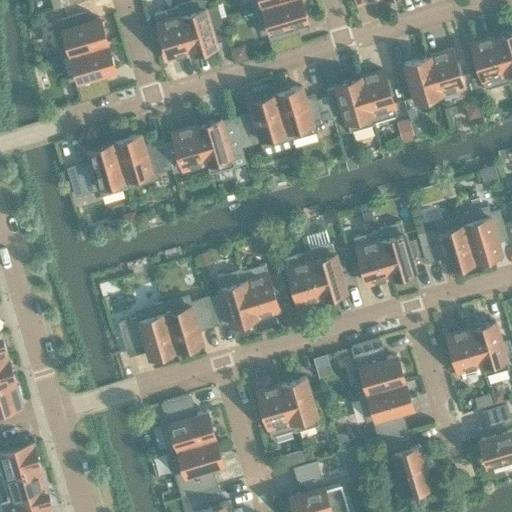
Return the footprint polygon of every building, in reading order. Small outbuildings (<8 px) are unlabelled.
[(206,8),(203,0),(185,0),(178,2),(192,50),(216,43),(215,40),(227,36),(221,16),(217,4),(206,8)] [(277,0),(259,5),(252,7),(260,33),(266,31),(272,51),(279,49),(302,42),(296,23),(307,20),(301,0),(277,0)] [(155,11),(168,57),(192,50),(178,2),(177,2),(178,4),(155,11)] [(222,3),(217,4),(221,16),(226,15),(222,3)] [(61,28),(54,30),(62,55),(108,42),(100,16),(88,19),(86,10),(58,18),(61,28)] [(224,16),(226,24),(236,21),(234,13),(224,16)] [(511,30),(495,35),(510,83),(511,82),(511,30)] [(509,83),(510,83),(495,35),(472,42),(476,57),(466,60),(471,75),(480,72),(485,88),(508,81),(509,83)] [(110,91),(104,72),(115,68),(108,42),(62,55),(62,56),(71,54),(78,77),(76,78),(82,99),(110,91)] [(463,84),(452,48),(428,55),(439,91),(463,84)] [(428,55),(405,62),(415,99),(439,91),(428,55)] [(374,121),(397,114),(383,68),(359,76),(374,123),(374,121)] [(337,87),(325,90),(332,114),(344,110),(350,131),(374,123),(359,76),(336,83),(337,87)] [(305,96),(302,84),(276,92),(289,137),(315,130),(313,123),(322,121),(314,93),(305,96)] [(261,139),(263,145),(289,137),(276,92),(249,100),(253,111),(233,117),(235,125),(241,142),(241,145),(261,139)] [(469,117),(481,114),(478,101),(469,104),(466,109),(469,117)] [(196,124),(207,160),(210,172),(234,165),(229,146),(241,142),(233,117),(221,121),(220,117),(196,124)] [(414,133),(427,129),(425,122),(418,119),(411,121),(414,133)] [(413,133),(410,122),(402,124),(400,129),(402,137),(413,133)] [(184,167),(207,160),(196,124),(172,131),(184,167)] [(144,144),(141,132),(114,140),(128,185),(154,178),(152,171),(172,165),(166,146),(164,138),(144,144)] [(100,187),(102,193),(128,185),(114,140),(88,148),(92,159),(68,166),(76,194),(100,187)] [(182,175),(173,144),(166,146),(172,165),(175,176),(182,175)] [(499,209),(489,212),(487,205),(461,213),(475,259),(501,251),(498,239),(507,236),(499,209)] [(372,210),(362,213),(364,220),(374,217),(372,210)] [(445,255),(449,266),(475,259),(461,213),(436,220),(438,227),(418,233),(419,237),(424,253),(426,261),(445,255)] [(391,275),(415,268),(412,256),(407,241),(401,220),(377,227),(391,275)] [(300,222),(289,225),(293,240),(305,236),(300,222)] [(354,236),(367,282),(391,275),(377,227),(376,227),(377,229),(354,236)] [(325,228),(306,234),(310,247),(308,247),(322,295),(346,288),(332,240),(329,241),(325,228)] [(419,237),(407,241),(412,256),(424,253),(419,237)] [(307,250),(285,257),(298,303),(322,295),(308,247),(307,248),(307,250)] [(202,263),(211,261),(208,249),(199,252),(202,263)] [(265,262),(242,269),(242,267),(241,267),(255,315),(279,308),(265,262)] [(222,292),(210,296),(218,322),(230,319),(231,322),(255,315),(241,267),(217,274),(222,292)] [(190,300),(188,294),(162,302),(176,347),(202,340),(199,328),(218,322),(210,296),(210,294),(190,300)] [(146,343),(150,355),(176,347),(162,302),(137,310),(138,316),(118,322),(126,349),(146,343)] [(495,319),(471,326),(482,363),(485,374),(508,367),(505,356),(511,353),(511,349),(509,338),(501,340),(495,319)] [(471,326),(447,333),(458,370),(482,363),(471,326)] [(0,356),(8,355),(1,331),(0,331),(0,356)] [(358,365),(351,367),(359,393),(405,380),(397,353),(385,357),(379,337),(352,345),(358,365)] [(0,382),(15,378),(8,355),(0,356),(0,382)] [(295,431),(319,423),(305,376),(281,383),(295,431)] [(19,385),(17,385),(15,378),(0,382),(0,408),(22,402),(20,393),(21,393),(19,385)] [(401,409),(413,406),(405,380),(359,393),(367,419),(373,417),(379,437),(407,429),(401,409)] [(294,429),(295,431),(281,383),(257,390),(271,436),(294,429)] [(502,388),(492,392),(495,402),(506,399),(502,388)] [(493,402),(490,392),(484,394),(481,399),(483,405),(493,402)] [(176,447),(215,436),(207,409),(195,413),(190,393),(162,401),(168,421),(161,423),(169,449),(176,447)] [(484,410),(489,426),(494,424),(497,433),(480,438),(488,463),(511,456),(511,428),(505,430),(503,421),(511,419),(506,404),(484,410)] [(408,447),(406,442),(410,441),(407,429),(379,437),(382,449),(397,445),(399,450),(393,452),(405,491),(431,483),(426,466),(435,464),(430,450),(422,452),(419,444),(408,447)] [(215,436),(176,447),(183,471),(176,473),(182,495),(189,493),(217,485),(211,465),(223,462),(215,436)] [(33,440),(0,449),(0,460),(4,474),(40,463),(33,440)] [(344,448),(346,455),(355,452),(353,445),(344,448)] [(304,459),(302,452),(301,448),(278,455),(281,466),(304,459)] [(312,450),(302,452),(304,459),(314,456),(312,450)] [(349,511),(341,483),(325,488),(323,484),(316,487),(313,478),(321,475),(317,460),(294,466),(299,482),(305,480),(307,489),(290,494),(295,511),(324,511),(329,511),(349,511)] [(45,473),(43,465),(41,465),(40,463),(4,474),(0,474),(0,488),(3,498),(47,485),(43,473),(45,473)] [(41,511),(54,508),(47,485),(3,498),(6,511),(41,511)] [(218,503),(217,499),(221,497),(217,485),(189,493),(193,506),(208,501),(209,506),(204,508),(204,511),(242,511),(241,506),(232,509),(230,500),(218,503)]
